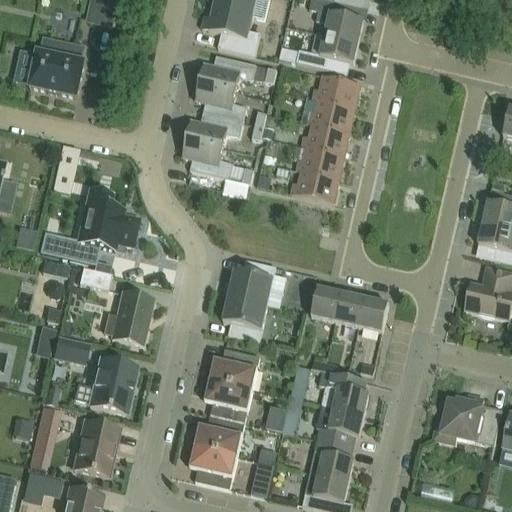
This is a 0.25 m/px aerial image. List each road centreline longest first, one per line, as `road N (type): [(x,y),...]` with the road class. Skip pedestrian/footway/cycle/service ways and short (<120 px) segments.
road 1 (residential): [(143,146),(157,197),(195,254),(142,498)]
road 2 (residential): [(431,287),(348,266),(389,47)]
road 3 (residential): [(431,287),(481,69)]
road 4 (residential): [(381,511),(417,353)]
road 5 (residential): [(181,0),(143,146)]
road 6 (residential): [(0,115),(143,146)]
